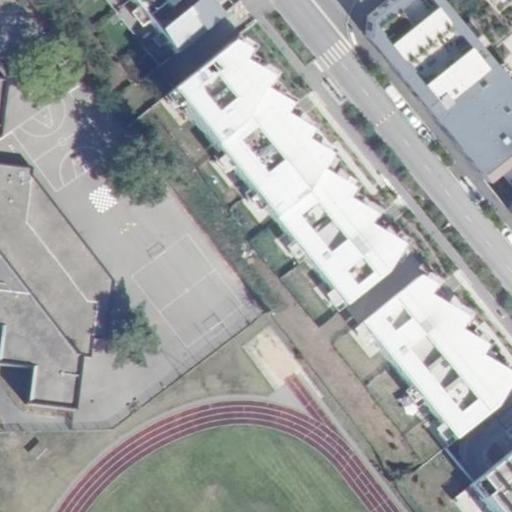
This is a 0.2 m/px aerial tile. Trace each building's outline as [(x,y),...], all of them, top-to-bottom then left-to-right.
[(207,0),(127,0),(174,57),(221,16),(207,0)] [(511,154),(511,87),(440,0),(383,0),(366,13),(363,34),(482,178),(511,154)] [(246,54),(228,45),(168,93),(344,307),(386,275),(401,247),(366,225),(373,216),(345,200),(348,192),(319,174),(327,156),(303,142),(309,134),(281,119),(284,106),(259,92),(265,81),(240,65),(246,54)] [(0,324),(3,325),(0,350),(0,360),(36,364),(31,401),(76,406),(81,354),(92,355),(99,300),(87,298),(24,219),(30,165),(0,161),(0,324)] [(431,289),(415,280),(358,323),(453,441),(494,408),(511,379),(478,358),(484,349),(455,333),(461,321),(426,297),(431,289)] [(490,496),(484,501),(492,511),(511,511),(511,452),(495,466),(478,480),(490,496)] [(484,501),(490,496),(478,480),(475,482),(471,486),(484,501)]
